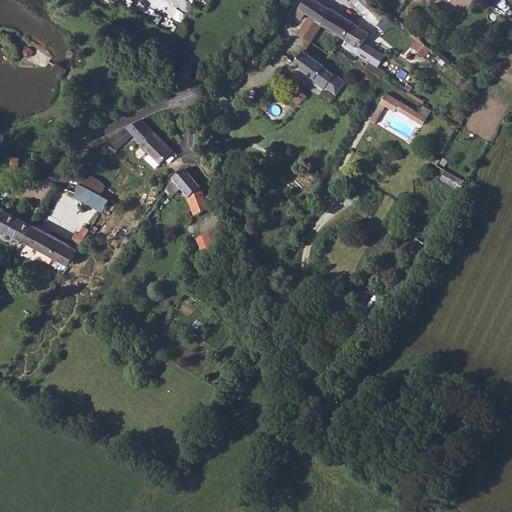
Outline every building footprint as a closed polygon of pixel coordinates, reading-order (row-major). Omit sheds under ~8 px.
[(320,0),(304,0),(294,13),(302,18),(307,11),(312,14),(300,32),(312,40),(324,22),(323,22),(333,8),(320,0)] [(355,0),(367,13),(378,26),(379,24),(384,29),(392,23),(373,0),(355,0)] [(333,8),(323,22),(324,22),(346,38),(356,24),(356,23),(333,8)] [(370,34),(356,24),(346,38),(350,41),(345,48),(356,56),(376,65),(382,56),(364,45),(370,34)] [(431,49),(420,39),(412,48),(423,58),(431,49)] [(295,62),(316,77),(324,66),(325,66),(326,64),(305,49),(295,62)] [(334,73),(324,66),(316,77),(313,80),(324,88),(326,85),(337,93),(346,80),(335,72),(334,73)] [(299,103),(302,102),(303,100),(304,101),(312,89),(309,86),(303,83),(295,95),(297,97),(295,100),(296,103),(299,103)] [(402,99),(387,90),(379,105),(384,108),(387,103),(396,108),(397,106),(402,99)] [(206,106),(218,116),(229,102),(217,92),(206,106)] [(428,115),(402,99),(397,106),(424,122),(428,115)] [(229,102),(218,116),(222,119),(232,106),(229,102)] [(384,108),(379,105),(371,118),(376,121),(384,108)] [(114,137),(107,146),(115,150),(118,147),(121,147),(134,133),(152,154),(148,159),(157,168),(175,150),(144,119),(128,125),(114,137)] [(91,148),(79,167),(90,169),(99,153),(91,148)] [(14,158),(11,166),(21,168),(25,159),(14,158)] [(204,188),(187,168),(173,180),(172,183),(166,192),(175,197),(182,188),(190,199),(197,213),(198,215),(211,210),(204,188)] [(447,171),(442,180),(461,190),(466,181),(447,171)] [(87,173),(82,183),(110,200),(114,193),(99,180),(87,173)] [(82,183),(75,195),(103,211),(106,207),(110,200),(82,183)] [(0,202),(0,227),(1,228),(10,233),(26,242),(37,225),(37,224),(0,202)] [(37,225),(26,242),(27,242),(70,266),(79,249),(87,236),(78,231),(70,244),(37,224),(37,225)] [(8,235),(10,233),(1,228),(0,228),(0,232),(5,236),(8,235)] [(224,246),(218,231),(197,239),(201,250),(210,248),(211,250),(224,246)]
